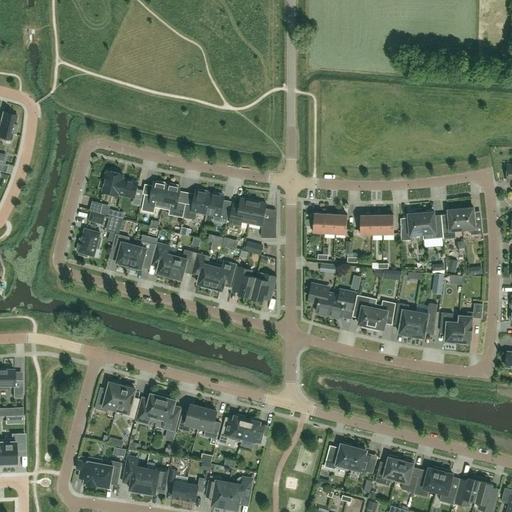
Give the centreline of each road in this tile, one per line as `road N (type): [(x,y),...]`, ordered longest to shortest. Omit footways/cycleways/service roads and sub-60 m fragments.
road 1 (residential): [(290,335),(400,364),(471,372),(490,345),(495,277),(489,177),(376,187),(290,179)]
road 2 (residential): [(290,179),(92,144),(56,251),(65,274),(290,335)]
road 3 (residential): [(511,462),(293,404)]
road 4 (residential): [(293,404),(98,354)]
road 5 (unclassified): [(290,179),(291,0)]
road 6 (residential): [(98,354),(61,484),(73,502)]
road 7 (residential): [(290,335),(290,179)]
road 8 (residential): [(0,92),(26,99),(32,111),(0,221)]
